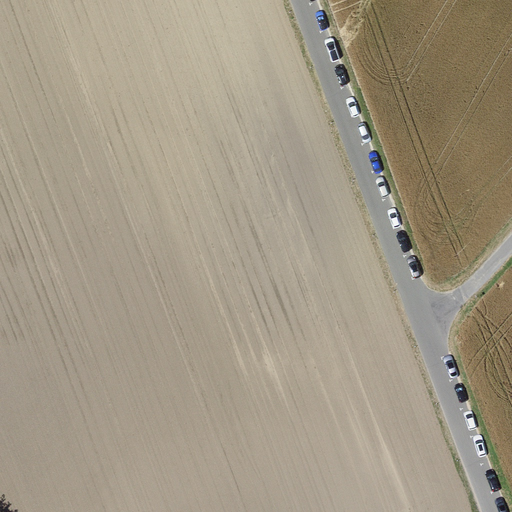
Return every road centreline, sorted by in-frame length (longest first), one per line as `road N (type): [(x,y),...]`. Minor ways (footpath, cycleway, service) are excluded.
road 1 (residential): [(302,0),(493,511)]
road 2 (track): [(511,243),(468,293),(424,324)]
